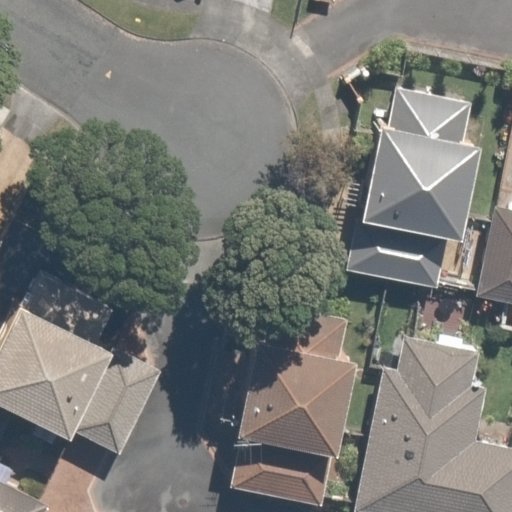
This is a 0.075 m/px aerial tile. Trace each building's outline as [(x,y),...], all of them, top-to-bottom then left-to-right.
[(473,231),(489,129),(468,125),(472,100),(399,89),(394,122),(385,120),(361,276),(441,289),(450,227),(473,231)] [(511,210),(497,208),(483,293),(511,297),(511,210)] [(166,363),(104,335),(120,300),(42,263),(9,334),(0,352),(0,395),(124,454),(166,363)] [(0,297),(8,281),(0,276),(0,297)] [(359,322),(269,306),(235,489),(324,506),(333,457),(354,461),(372,361),(353,358),(359,322)] [(396,370),(387,368),(354,511),(511,511),(511,451),(468,442),(488,350),(404,332),(396,370)] [(59,511),(0,482),(0,511),(59,511)]
